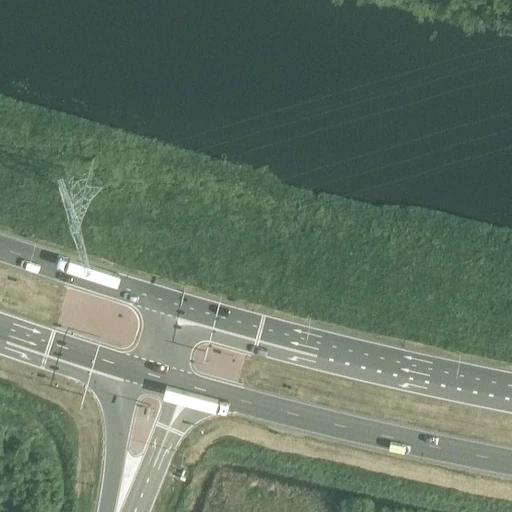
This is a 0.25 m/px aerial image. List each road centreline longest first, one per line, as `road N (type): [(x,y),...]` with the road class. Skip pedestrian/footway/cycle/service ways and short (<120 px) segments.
road 1 (trunk): [(511,385),(177,304)]
road 2 (trunk): [(178,384),(511,463)]
road 3 (trunk): [(177,304),(0,248)]
road 4 (secondary): [(136,371),(112,450),(113,511)]
road 5 (trunk): [(0,328),(136,371)]
road 6 (secondary): [(126,511),(155,459),(178,384)]
